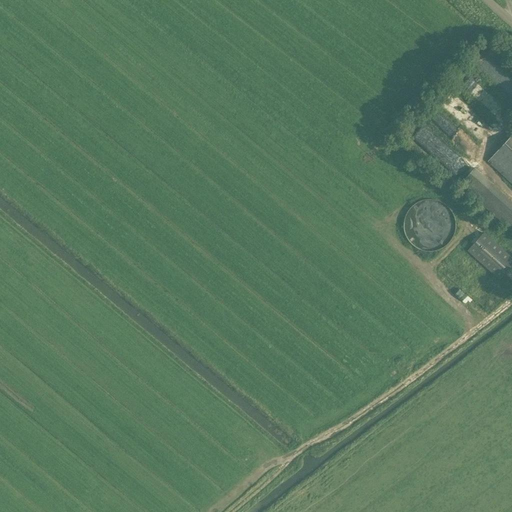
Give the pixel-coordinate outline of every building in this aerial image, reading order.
[(497,84),(506,75),(486,55),(477,65),(497,84)] [(511,134),(487,162),(511,184),(511,134)] [(511,200),(475,167),(459,185),(511,232),(511,200)] [(444,198),(403,210),(415,252),(456,239),(444,198)] [(499,280),(504,275),(511,266),(511,256),(484,232),(467,251),(499,280)]
